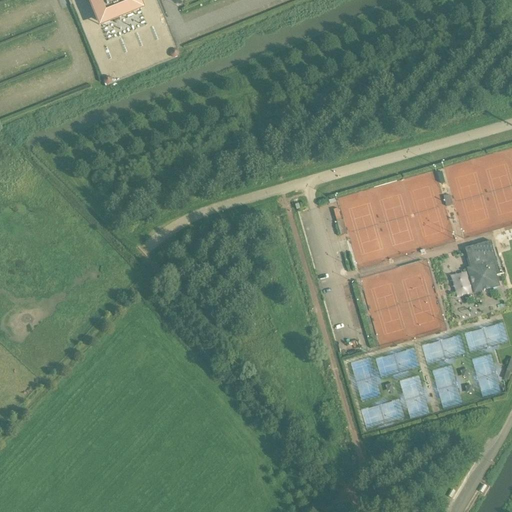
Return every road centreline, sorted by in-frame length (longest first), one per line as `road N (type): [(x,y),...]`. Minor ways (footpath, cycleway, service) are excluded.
road 1 (unclassified): [(511,123),(209,210),(145,248)]
road 2 (track): [(343,493),(145,280)]
